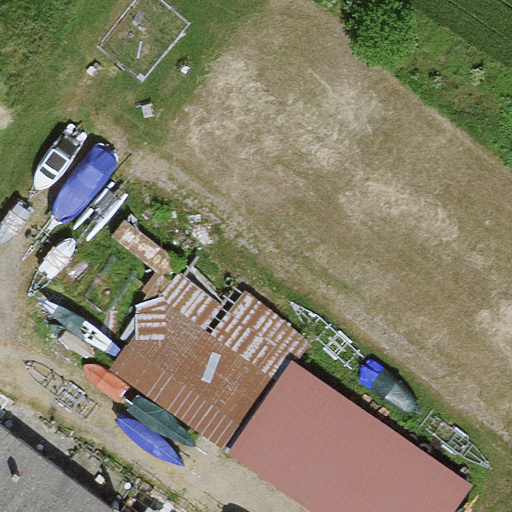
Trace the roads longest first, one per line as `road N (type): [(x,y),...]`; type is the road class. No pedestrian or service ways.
road 1 (track): [(82,117),(511,437)]
road 2 (track): [(511,185),(184,0)]
road 3 (track): [(0,280),(136,0)]
road 4 (track): [(242,511),(0,336)]
road 5 (track): [(399,349),(393,301),(412,245),(450,210),(511,213)]
